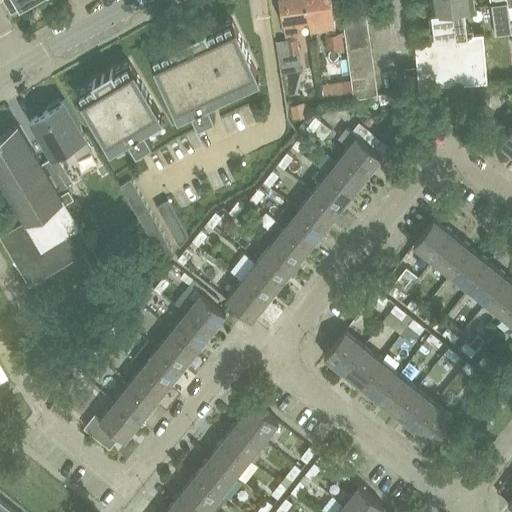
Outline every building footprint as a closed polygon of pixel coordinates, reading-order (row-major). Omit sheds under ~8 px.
[(13,0),(18,8),(20,10),(37,0),(13,0)] [(309,19),(305,0),(280,0),(285,35),(298,33),(296,21),(309,19)] [(305,0),(309,19),(321,17),(323,29),(335,27),(331,0),(305,0)] [(431,0),(435,23),(413,26),(414,36),(418,65),(420,85),(461,79),(451,0),(431,0)] [(473,0),(451,0),(461,79),(488,76),(484,28),(471,30),(471,26),(466,27),(463,8),(474,6),(473,0)] [(511,0),(507,0),(508,3),(492,5),(497,37),(511,34),(511,31),(508,5),(511,4),(511,0)] [(366,14),(342,17),(344,28),(368,25),(366,14)] [(208,99),(220,93),(220,94),(221,94),(221,93),(220,93),(233,88),(234,88),(233,87),(246,82),(246,81),(249,87),(260,82),(258,77),(259,77),(258,75),(257,76),(255,71),(256,70),(232,18),(207,30),(206,28),(197,32),(198,36),(188,41),(186,37),(177,42),(178,43),(152,55),(176,107),(177,107),(179,111),(178,112),(179,113),(180,113),(182,118),(193,112),(198,122),(215,115),(208,99)] [(368,25),(344,28),(346,40),(369,36),(368,25)] [(341,30),(325,32),(327,48),(343,46),(341,30)] [(297,36),(278,38),(277,38),(281,67),(301,64),(297,36)] [(369,36),(346,40),(347,51),(371,48),(369,36)] [(371,48),(347,51),(349,63),(373,59),(371,48)] [(373,59),(349,63),(351,74),(375,71),(373,59)] [(144,125),(149,122),(149,123),(150,123),(150,122),(149,122),(150,122),(153,127),(163,121),(161,116),(162,116),(161,114),(160,115),(157,110),(158,110),(129,61),(113,70),(112,68),(93,80),(94,82),(78,91),(107,140),(108,140),(111,144),(110,145),(111,146),(112,145),(115,150),(125,144),(122,138),(122,139),(123,139),(123,138),(128,135),(137,150),(153,140),(144,125)] [(418,65),(405,67),(408,86),(420,85),(418,65)] [(375,71),(351,74),(353,85),(376,82),(375,71)] [(347,79),(318,81),(319,95),(348,94),(347,79)] [(376,82),(353,85),(354,97),(378,93),(376,82)] [(404,88),(379,94),(380,102),(406,96),(404,88)] [(86,135),(74,117),(64,100),(62,101),(61,99),(59,98),(48,104),(48,107),(49,109),(31,119),(52,155),(41,162),(54,183),(66,202),(73,198),(66,185),(73,181),(57,153),(72,144),(79,155),(91,147),(85,136),(86,135)] [(304,101),(289,105),(293,118),(308,114),(304,101)] [(322,120),(317,115),(308,126),(313,131),(314,130),(322,120)] [(322,120),(314,130),(324,138),(332,128),(322,120)] [(92,246),(66,202),(54,183),(41,162),(18,123),(0,133),(0,176),(25,218),(42,246),(56,268),(92,246)] [(511,124),(499,141),(511,151),(511,124)] [(383,155),(382,153),(357,134),(352,129),(347,125),(338,136),(348,144),(342,151),(369,172),(383,155)] [(298,138),(292,145),(298,149),(307,138),(305,137),(301,133),(298,138)] [(294,156),(288,151),(279,162),(285,167),(294,156)] [(342,151),(328,169),(354,190),(369,172),(342,151)] [(279,173),(272,168),(263,180),(270,185),(279,173)] [(313,187),(340,208),(354,190),(328,169),(313,187)] [(145,227),(156,221),(131,177),(120,184),(145,227)] [(265,191),(259,186),(249,198),(256,203),(265,191)] [(313,187),(298,207),(324,228),(340,208),(313,187)] [(168,198),(156,205),(180,244),(188,234),(168,198)] [(244,204),(238,199),(229,210),(235,215),(244,204)] [(310,246),(324,228),(298,207),(283,225),(310,246)] [(222,215),(216,210),(207,222),(213,226),(222,215)] [(414,243),(433,257),(453,232),(435,217),(414,243)] [(56,268),(42,246),(25,218),(0,233),(8,247),(30,283),(56,268)] [(156,221),(145,227),(166,262),(174,251),(156,221)] [(283,225),(269,243),(295,264),(310,246),(283,225)] [(207,233),(201,228),(192,239),(198,244),(207,233)] [(137,230),(122,238),(130,252),(145,244),(137,230)] [(471,246),(453,232),(433,257),(451,272),(471,246)] [(295,264),(269,243),(255,261),(281,282),(295,264)] [(193,251),(187,246),(177,258),(184,263),(193,251)] [(469,286),(489,261),(471,246),(451,272),(469,286)] [(255,261),(240,279),(266,300),(281,282),(255,261)] [(507,275),(489,261),(469,286),(487,301),(507,275)] [(164,275),(155,286),(161,291),(170,280),(164,275)] [(511,278),(507,275),(487,301),(505,315),(511,306),(511,278)] [(266,300),(240,279),(226,296),(252,318),(266,300)] [(401,299),(406,292),(394,283),(389,289),(401,299)] [(194,299),(185,310),(210,330),(226,311),(195,287),(189,295),(194,299)] [(142,288),(133,299),(139,304),(149,293),(142,288)] [(378,288),(373,294),(384,303),(389,297),(378,288)] [(417,312),(422,306),(411,297),(406,303),(417,312)] [(401,333),(403,330),(414,317),(413,316),(395,302),(390,309),(391,310),(384,319),(401,333)] [(128,305),(119,317),(125,322),(134,310),(128,305)] [(196,348),(210,330),(185,310),(170,328),(196,348)] [(436,327),(441,320),(429,310),(423,317),(436,327)] [(424,326),(414,317),(403,330),(413,338),(418,332),(419,332),(424,326)] [(114,323),(105,334),(111,340),(120,328),(114,323)] [(453,341),(458,334),(447,325),(442,332),(453,341)] [(196,348),(170,328),(156,345),(182,366),(196,348)] [(345,328),(325,354),(344,369),(364,344),(345,328)] [(437,347),(443,340),(431,331),(426,337),(437,347)] [(471,355),(476,349),(465,340),(459,346),(471,355)] [(90,352),(97,357),(106,346),(100,341),(90,352)] [(344,369),(362,383),(382,358),(364,344),(344,369)] [(156,345),(142,363),(168,384),(182,366),(156,345)] [(455,361),(460,354),(448,345),(443,351),(455,361)] [(492,370),(497,364),(485,355),(480,361),(492,370)] [(362,383),(379,398),(400,372),(382,358),(362,383)] [(0,382),(10,377),(0,359),(0,382)] [(92,364),(85,359),(76,370),(83,375),(92,364)] [(473,375),(478,368),(467,359),(461,366),(473,375)] [(168,384),(142,363),(128,381),(153,402),(168,384)] [(397,412),(418,386),(400,372),(379,398),(397,412)] [(68,393),(78,381),(71,376),(62,388),(68,393)] [(128,381),(113,399),(139,420),(153,402),(128,381)] [(397,412),(415,426),(436,400),(418,386),(397,412)] [(59,394),(54,400),(63,407),(68,400),(59,394)] [(139,420),(113,399),(100,416),(95,411),(83,425),(110,446),(120,434),(125,438),(139,420)] [(253,399),(238,417),(264,438),(279,420),(253,399)] [(455,416),(436,400),(415,426),(434,441),(455,416)] [(256,449),(264,438),(238,417),(224,435),(250,456),(256,461),(261,454),(256,449)] [(250,456),(224,435),(209,453),(235,474),(250,456)] [(316,449),(310,444),(301,456),(307,461),(316,449)] [(221,493),(235,474),(209,453),(195,471),(221,493)] [(321,453),(305,472),(312,477),(327,458),(321,453)] [(286,474),(280,480),(287,486),(293,479),(302,468),(295,462),(286,474)] [(207,511),(221,493),(195,471),(180,490),(207,511)] [(301,479),(291,491),(297,496),(307,484),(301,479)] [(271,492),(266,498),(273,504),(287,486),(280,480),(271,492)] [(354,511),(378,511),(385,504),(359,484),(343,503),(354,511)] [(166,508),(171,511),(205,511),(207,511),(180,490),(166,508)] [(286,497),(277,508),(282,511),(284,511),(292,502),(286,497)] [(260,511),(265,511),(273,504),(266,498),(257,509),(260,511)] [(354,511),(343,503),(336,511),(354,511)]
